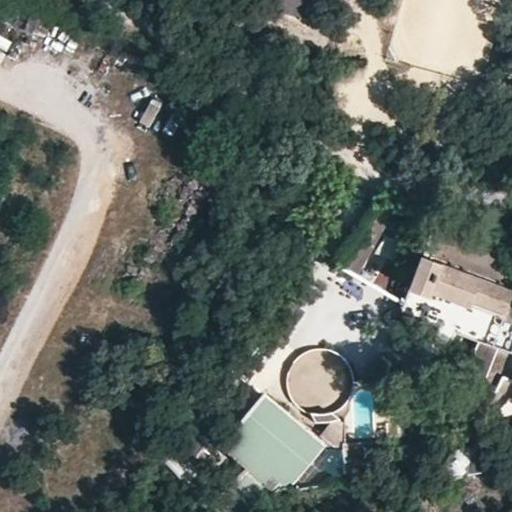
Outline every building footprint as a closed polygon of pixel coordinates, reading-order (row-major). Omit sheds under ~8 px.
[(292,0),(280,0),(277,12),(303,19),(307,4),(292,0)] [(366,206),(335,265),(356,276),(393,207),(366,206)] [(511,320),(511,285),(404,241),(380,298),(419,315),(398,340),(413,347),(435,321),(484,340),(496,314),(511,320)] [(501,380),(510,356),(480,345),(471,369),(501,380)] [(329,450),(268,399),(224,451),(269,489),(277,479),(293,493),(329,450)] [(386,446),(345,447),(346,476),(387,475),(386,446)] [(458,487),(486,472),(473,448),(445,463),(458,487)] [(195,483),(202,466),(175,454),(167,471),(195,483)]
